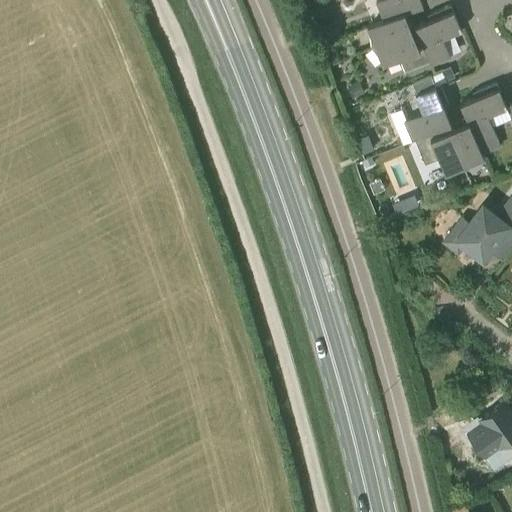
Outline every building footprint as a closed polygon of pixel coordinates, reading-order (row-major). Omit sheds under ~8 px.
[(376,0),(375,1),(383,20),(406,10),(407,11),(423,5),(420,0),(376,0)] [(429,19),(413,25),(429,62),(428,62),(429,64),(448,56),(441,37),(459,30),(450,6),(427,15),(429,19)] [(368,44),(369,47),(387,40),(410,31),(408,25),(404,26),(401,18),(409,16),(407,11),(406,10),(383,20),(366,27),(369,35),(368,44)] [(403,71),(428,62),(429,62),(413,25),(411,19),(408,24),(408,25),(410,31),(387,40),(369,47),(371,52),(379,60),(381,65),(398,59),(403,71)] [(325,42),(341,36),(335,20),(319,26),(325,42)] [(336,52),(326,55),(330,63),(339,60),(336,52)] [(455,78),(450,67),(441,71),(446,82),(455,78)] [(402,144),(413,139),(412,138),(449,124),(443,108),(447,107),(438,84),(429,87),(428,85),(432,83),(429,75),(411,83),(415,93),(413,94),(420,113),(405,119),(401,109),(390,114),(402,144)] [(347,85),(352,99),(364,94),(358,81),(347,85)] [(457,103),(463,119),(465,118),(474,142),(475,141),(480,154),(499,147),(486,115),(504,108),(494,83),(471,92),(472,97),(457,103)] [(465,118),(463,119),(459,120),(463,128),(455,131),(454,128),(448,130),(464,171),(467,170),(476,161),(482,159),(480,154),(475,141),(474,142),(465,118)] [(412,138),(413,139),(422,163),(436,158),(442,174),(451,171),(459,172),(464,171),(448,130),(454,128),(454,121),(449,124),(412,138)] [(367,136),(357,140),(363,154),(373,150),(367,136)] [(505,251),(510,245),(511,242),(511,194),(496,215),(481,204),(467,222),(461,217),(442,241),(456,252),(462,245),(481,259),(490,247),(496,252),(505,251)] [(478,418),(499,447),(501,446),(506,454),(511,450),(511,418),(501,402),(478,418)]
